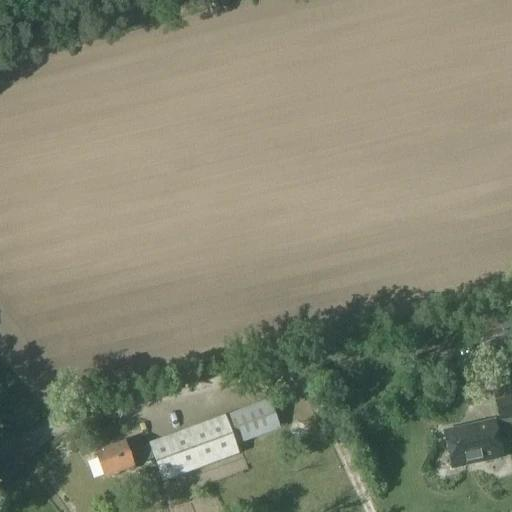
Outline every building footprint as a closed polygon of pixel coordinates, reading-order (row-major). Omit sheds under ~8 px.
[(499,420),(511,416),(511,399),(495,403),(499,420)] [(270,400),(148,444),(154,458),(163,481),(239,455),(236,446),(280,429),(270,400)] [(450,468),(504,457),(497,426),(444,436),(450,468)] [(124,443),(96,454),(104,477),(133,468),(124,443)] [(148,444),(127,452),(132,465),(154,458),(148,444)]
